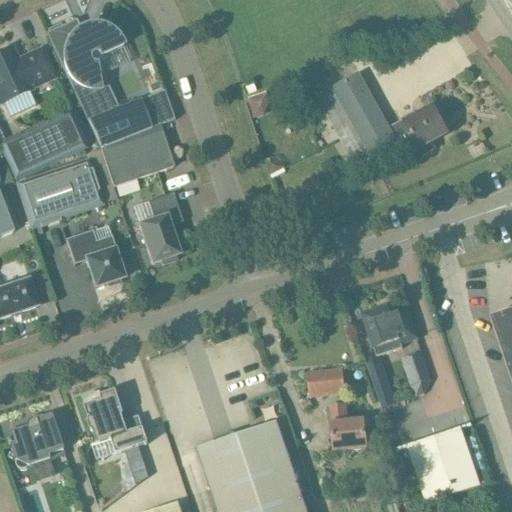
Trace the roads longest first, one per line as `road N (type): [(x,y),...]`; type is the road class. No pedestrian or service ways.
road 1 (residential): [(153,0),(164,12),(259,292)]
road 2 (residential): [(0,379),(259,292)]
road 3 (residential): [(259,292),(511,205)]
